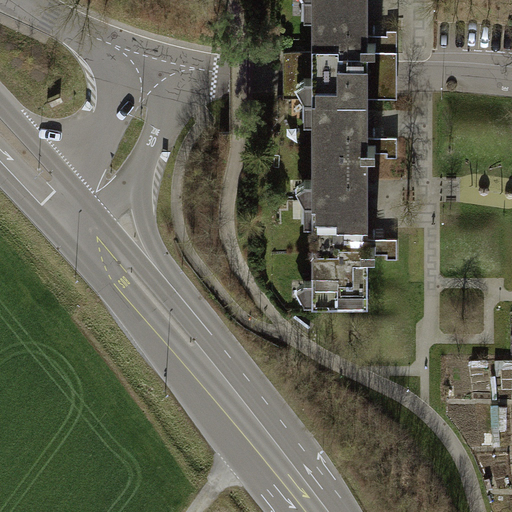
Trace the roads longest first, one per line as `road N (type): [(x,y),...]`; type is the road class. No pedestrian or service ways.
road 1 (residential): [(511,80),(156,72)]
road 2 (secondary): [(278,445),(80,214)]
road 3 (residential): [(156,72),(125,147),(80,214)]
road 4 (residential): [(156,72),(26,0)]
